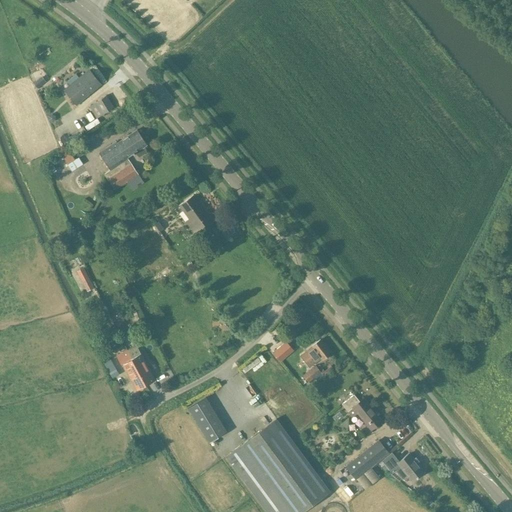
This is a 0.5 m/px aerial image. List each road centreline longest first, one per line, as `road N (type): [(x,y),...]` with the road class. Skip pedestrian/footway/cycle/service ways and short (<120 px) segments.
road 1 (tertiary): [(313,274),(125,51),(63,0)]
road 2 (tertiary): [(511,511),(313,274)]
road 3 (residential): [(313,274),(232,360),(138,414)]
